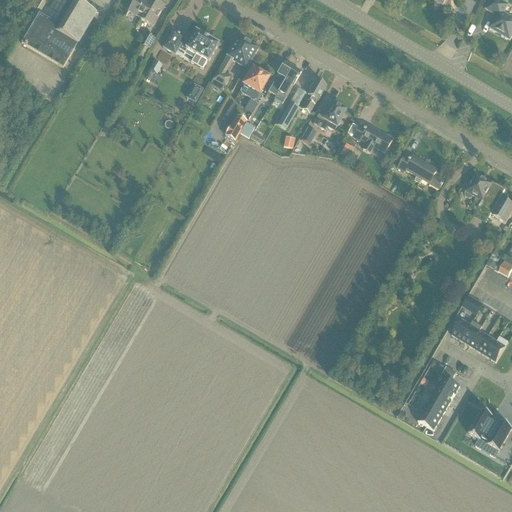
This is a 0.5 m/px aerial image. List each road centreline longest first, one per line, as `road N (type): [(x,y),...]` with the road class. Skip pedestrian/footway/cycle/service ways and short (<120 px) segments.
road 1 (unclassified): [(511,168),(220,0)]
road 2 (tertiary): [(511,107),(328,0)]
